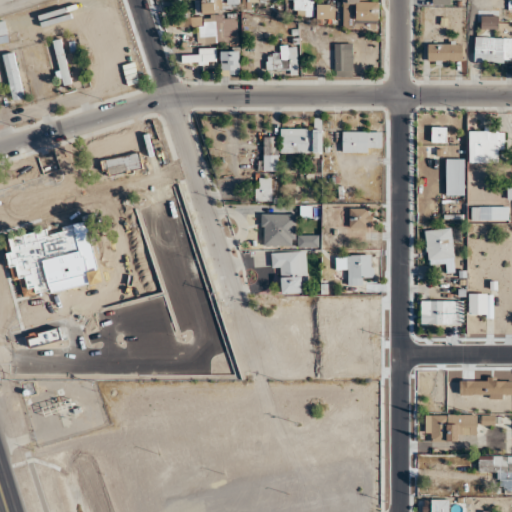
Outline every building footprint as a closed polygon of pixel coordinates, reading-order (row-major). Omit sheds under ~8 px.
[(237,45),(238,14),(218,13),(218,3),(241,4),(241,8),(254,8),(254,0),(260,0),(269,0),(201,0),(197,0),(196,0),(196,16),(179,15),(178,27),(197,28),(196,43),(237,45)] [(293,0),(294,16),(313,16),(313,0),(293,0)] [(379,28),(379,1),(367,1),(366,0),(343,0),(343,28),(379,28)] [(334,3),(317,3),(317,19),(334,19),(334,3)] [(511,62),(511,36),(475,36),(475,62),(511,62)] [(52,40),(62,86),(72,84),(62,38),(52,40)] [(463,42),(428,42),(428,64),(463,64),(463,42)] [(352,43),(335,43),(335,71),(352,71),(352,43)] [(266,55),(266,72),(297,72),(297,45),(277,45),(277,55),(266,55)] [(217,48),(197,48),(197,55),(184,55),(184,62),(217,62),(217,48)] [(239,74),(239,48),(221,48),(221,74),(239,74)] [(24,97),(15,51),(4,54),(12,99),(24,97)] [(314,128),(281,129),(281,153),(323,153),(323,118),(314,118),(314,128)] [(446,142),(446,126),(431,126),(431,142),(446,142)] [(343,153),(381,153),(381,131),(343,131),(343,153)] [(469,162),(495,162),(495,152),(505,152),(505,131),(469,131),(469,162)] [(278,171),(278,137),(263,137),(263,171),(278,171)] [(141,143),(151,188),(162,186),(152,141),(141,143)] [(143,167),(140,152),(101,160),(104,175),(143,167)] [(446,195),(464,195),(464,158),(446,158),(446,195)] [(255,201),(272,201),(272,177),(255,177),(255,201)] [(472,220),(508,220),(508,206),(472,206),(472,220)] [(373,208),(349,208),(349,228),(373,228),(373,208)] [(296,246),(296,214),(261,214),(261,246),(296,246)] [(51,262),(81,256),(75,226),(48,232),(47,229),(5,238),(14,280),(20,279),(24,297),(40,293),(46,318),(62,314),(51,262)] [(427,263),(446,262),(447,271),(455,271),(453,228),(425,230),(427,263)] [(124,243),(140,241),(140,233),(124,234),(124,243)] [(318,235),(297,235),(297,247),(318,247),(318,235)] [(272,273),(282,273),(282,293),(307,292),(306,251),(272,252),(272,273)] [(373,255),(336,255),(336,269),(346,268),(346,285),(363,285),(363,275),(373,275),(373,255)] [(487,313),(487,293),(469,293),(469,313),(487,313)] [(421,300),(421,324),(463,324),(463,300),(421,300)] [(486,401),(486,376),(466,376),(466,401),(486,401)] [(477,414),(425,414),(425,441),(458,441),(458,433),(477,433),(477,414)] [(479,472),(498,472),(498,490),(511,489),(511,455),(479,455),(479,472)] [(448,511),(449,499),(431,499),(430,511),(448,511)]
